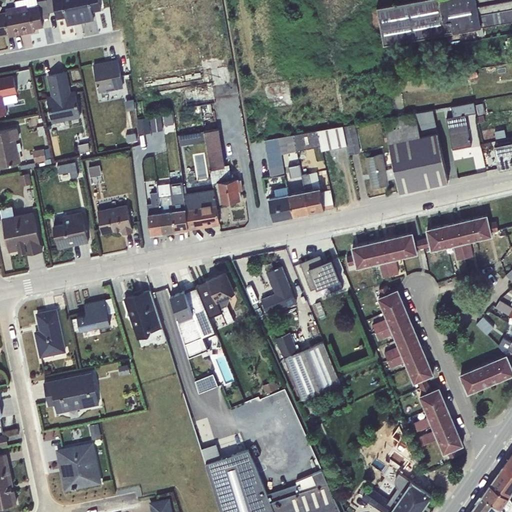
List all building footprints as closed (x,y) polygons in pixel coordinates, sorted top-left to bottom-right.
[(37,0),(36,0),(16,0),(15,0),(16,6),(22,34),(35,31),(34,27),(43,25),(42,18),(37,0)] [(46,0),(37,0),(42,18),(50,17),(49,12),(46,0)] [(53,0),(46,0),(49,12),(55,11),(53,0)] [(80,21),(76,0),(53,0),(55,11),(57,17),(66,15),(67,24),(80,21)] [(92,10),(101,8),(99,0),(76,0),(80,21),(93,19),(92,10)] [(511,0),(415,0),(377,7),(383,44),(511,20),(511,0)] [(22,34),(16,6),(5,8),(6,11),(0,11),(0,34),(8,33),(9,36),(22,34)] [(118,60),(93,65),(99,92),(123,87),(118,60)] [(64,71),(49,74),(53,94),(47,96),(52,123),(80,117),(75,90),(69,91),(64,71)] [(13,76),(0,78),(0,114),(7,113),(5,104),(18,102),(13,76)] [(186,87),(188,101),(216,99),(215,85),(186,87)] [(133,98),(125,100),(127,110),(135,108),(133,98)] [(474,100),(451,105),(453,115),(446,117),(452,148),(471,145),(466,114),(476,112),(474,100)] [(483,102),(476,104),(478,113),(485,112),(483,102)] [(383,117),(389,141),(438,130),(433,108),(383,117)] [(173,113),(163,114),(164,125),(174,123),(173,113)] [(161,114),(150,115),(152,131),(163,129),(161,114)] [(149,116),(137,118),(139,134),(150,132),(149,116)] [(355,123),(343,125),(347,145),(349,154),(360,152),(355,123)] [(343,125),(318,130),(321,145),(322,150),(347,145),(343,125)] [(17,127),(0,129),(0,165),(21,161),(18,150),(22,149),(20,142),(17,143),(16,138),(20,137),(17,127)] [(129,128),(122,135),(131,144),(138,137),(136,135),(136,134),(129,128)] [(225,164),(219,128),(204,130),(205,131),(206,139),(213,183),(218,183),(221,202),(241,198),(239,190),(243,189),(241,178),(239,179),(238,177),(232,178),(229,164),(225,164)] [(505,128),(495,130),(496,138),(506,136),(505,128)] [(318,130),(293,134),(297,150),(321,145),(318,130)] [(438,130),(389,141),(394,167),(396,177),(399,191),(448,180),(438,130)] [(180,144),(206,139),(205,131),(178,135),(180,144)] [(293,134),(276,137),(280,154),(297,150),(293,134)] [(276,137),(264,139),(268,165),(282,163),(280,154),(276,137)] [(511,165),(511,141),(496,144),(500,168),(511,165)] [(88,142),(78,144),(80,152),(90,150),(88,142)] [(52,162),(49,148),(44,149),(44,148),(32,150),(35,162),(44,160),(44,162),(40,163),(40,165),(52,162)] [(396,177),(394,167),(386,169),(382,152),(366,156),(373,186),(388,183),(387,179),(396,177)] [(59,173),(70,170),(71,177),(78,175),(75,160),(57,164),(59,173)] [(282,163),(268,165),(271,176),(284,174),(282,163)] [(100,164),(88,166),(90,177),(102,174),(100,164)] [(299,164),(288,166),(291,178),(302,175),(302,174),(299,164)] [(310,172),(302,174),(302,175),(305,190),(309,212),(334,206),(329,184),(327,184),(328,189),(321,190),(317,171),(310,173),(310,172)] [(29,172),(19,174),(21,185),(31,183),(29,172)] [(188,227),(184,193),(182,181),(169,183),(172,199),(175,229),(188,227)] [(175,229),(172,199),(169,183),(157,184),(158,191),(163,231),(175,229)] [(274,219),(293,215),(288,193),(287,186),(274,189),(275,195),(269,196),(274,219)] [(214,188),(184,193),(188,227),(219,222),(214,188)] [(293,215),(309,212),(305,190),(288,193),(293,215)] [(163,231),(158,191),(151,192),(152,203),(147,203),(150,232),(151,232),(151,233),(163,231)] [(127,203),(97,210),(102,232),(122,228),(123,233),(133,231),(127,203)] [(0,208),(2,218),(15,216),(13,206),(0,208)] [(64,221),(53,224),(58,247),(88,240),(82,211),(62,215),(64,221)] [(15,216),(2,218),(9,250),(19,247),(20,252),(25,251),(25,253),(42,250),(34,212),(15,216)] [(486,214),(471,218),(476,239),(493,235),(492,231),(498,229),(496,221),(488,223),(486,214)] [(471,218),(457,221),(465,257),(473,255),(469,240),(476,239),(471,218)] [(457,221),(442,225),(446,245),(453,243),(457,259),(465,257),(457,221)] [(429,237),(421,238),(423,247),(430,245),(431,249),(446,245),(442,225),(427,228),(429,237)] [(412,232),(397,236),(402,255),(417,252),(416,248),(423,247),(421,238),(414,240),(412,232)] [(397,236),(382,239),(386,259),(395,257),(402,255),(397,236)] [(382,239),(367,242),(372,263),(379,261),(382,277),(390,275),(388,266),(386,259),(382,239)] [(354,254),(347,255),(349,264),(356,263),(357,266),(372,263),(367,242),(352,246),(354,254)] [(320,254),(300,262),(311,289),(315,287),(316,288),(328,284),(340,278),(332,258),(328,259),(328,260),(324,262),(320,254)] [(386,259),(388,266),(389,266),(397,264),(395,257),(386,259)] [(398,273),(397,264),(389,266),(391,275),(398,273)] [(275,268),(266,271),(275,292),(261,298),(267,314),(296,302),(281,265),(278,266),(278,265),(275,267),(275,268)] [(224,272),(208,279),(208,280),(198,284),(199,287),(211,316),(222,312),(227,322),(234,319),(227,304),(231,294),(234,293),(224,272)] [(340,278),(328,284),(331,290),(343,285),(340,278)] [(387,284),(375,289),(378,296),(377,296),(383,311),(403,303),(397,289),(391,292),(387,284)] [(211,316),(199,287),(185,292),(184,290),(170,295),(179,319),(177,319),(189,358),(208,349),(203,336),(217,331),(211,316)] [(141,289),(133,291),(134,294),(125,297),(137,338),(149,334),(151,330),(162,326),(150,289),(142,291),(141,289)] [(112,297),(104,298),(107,314),(116,312),(112,297)] [(75,330),(109,323),(107,314),(104,298),(84,303),(85,311),(76,312),(77,317),(72,318),(75,330)] [(511,306),(500,299),(495,306),(511,316),(511,306)] [(320,300),(315,303),(320,314),(325,312),(320,300)] [(409,317),(403,303),(383,311),(386,318),(381,321),(381,320),(372,324),(375,331),(409,317)] [(56,309),(37,313),(41,330),(35,331),(41,356),(65,350),(56,309)] [(483,315),(476,322),(487,333),(494,326),(483,315)] [(415,331),(409,317),(375,331),(379,339),(393,333),(395,339),(415,331)] [(290,331),(275,337),(302,398),(341,382),(323,340),(298,351),(290,331)] [(421,345),(415,331),(395,339),(398,345),(384,351),(387,359),(421,345)] [(511,339),(511,341),(503,337),(498,345),(507,355),(511,351),(511,339)] [(427,359),(421,345),(387,359),(390,367),(404,361),(407,367),(427,359)] [(511,373),(511,367),(507,355),(483,364),(491,382),(511,373)] [(433,373),(427,359),(407,367),(413,382),(418,381),(420,387),(428,383),(425,376),(433,373)] [(128,363),(118,365),(120,375),(130,373),(128,363)] [(468,392),(491,382),(483,364),(460,373),(462,377),(463,381),(464,381),(468,392)] [(93,373),(44,383),(48,404),(55,403),(56,411),(99,403),(93,373)] [(213,373),(195,380),(199,393),(218,385),(213,373)] [(275,379),(262,385),(265,393),(278,387),(275,379)] [(431,390),(428,383),(420,387),(422,393),(419,394),(425,410),(445,401),(439,387),(431,390)] [(451,415),(445,401),(425,410),(428,416),(414,422),(417,430),(431,424),(451,415)] [(456,429),(451,415),(431,424),(434,429),(418,436),(421,443),(438,437),(456,429)] [(98,422),(89,424),(92,439),(101,437),(98,422)] [(463,443),(456,429),(438,437),(444,451),(447,450),(450,457),(458,454),(455,447),(463,443)] [(66,489),(100,481),(92,442),(58,449),(66,489)] [(221,511),(341,511),(322,469),(296,480),(297,484),(268,493),(249,450),(221,459),(216,443),(201,448),(221,511)] [(12,485),(5,452),(0,453),(0,506),(16,503),(13,489),(12,489),(11,485),(12,485)] [(511,452),(503,465),(511,470),(511,452)] [(511,493),(511,470),(503,465),(490,483),(510,497),(511,493)] [(419,511),(432,494),(399,472),(396,477),(395,480),(395,482),(395,484),(398,488),(389,499),(369,485),(362,496),(385,511),(419,511)] [(511,511),(511,500),(510,497),(490,483),(483,494),(504,509),(505,511),(511,511)] [(505,511),(504,509),(483,494),(469,511),(505,511)] [(152,511),(172,511),(170,498),(151,502),(152,511)]
